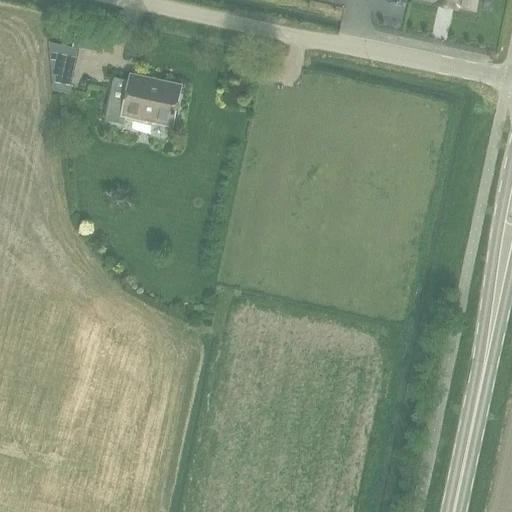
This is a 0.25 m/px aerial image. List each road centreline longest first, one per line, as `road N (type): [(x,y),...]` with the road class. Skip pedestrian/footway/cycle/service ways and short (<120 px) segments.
road 1 (unclassified): [(511,81),(123,0)]
road 2 (secondary): [(511,162),(484,371)]
road 3 (secondary): [(454,511),(484,371)]
